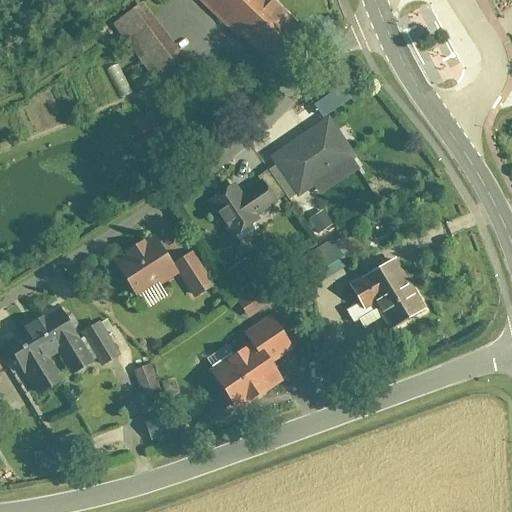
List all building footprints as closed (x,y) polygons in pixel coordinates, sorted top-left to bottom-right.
[(245,0),(192,0),(265,67),(289,41),(245,0)] [(134,10),(105,32),(144,85),(174,63),(134,10)] [(267,154),(295,201),(356,165),(328,118),(267,154)] [(135,137),(147,159),(170,146),(158,124),(135,137)] [(204,198),(231,234),(275,200),(261,181),(234,202),(221,185),(204,198)] [(104,263),(127,300),(169,275),(147,238),(104,263)] [(188,302),(207,291),(188,256),(168,267),(188,302)] [(385,265),(346,287),(374,334),(413,312),(385,265)] [(249,309),(254,317),(272,306),(267,298),(249,309)] [(54,387),(40,363),(53,355),(68,380),(85,370),(70,345),(74,342),(52,306),(0,336),(0,353),(14,378),(20,375),(34,398),(54,387)] [(201,378),(225,414),(271,384),(256,361),(281,344),(263,317),(232,338),(241,352),(201,378)] [(77,334),(99,370),(119,359),(97,322),(77,334)] [(133,374),(140,403),(159,397),(151,369),(133,374)] [(138,427),(143,443),(166,435),(161,419),(138,427)]
